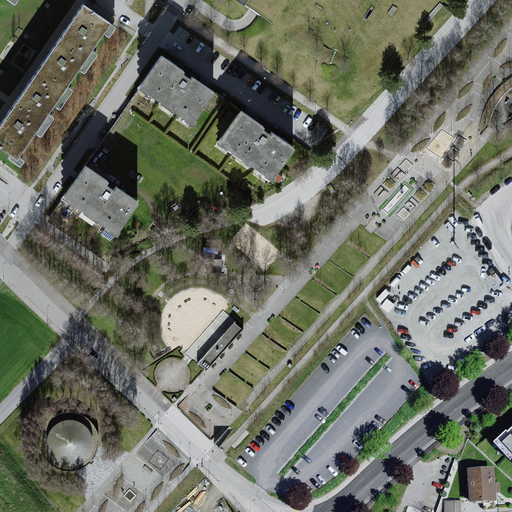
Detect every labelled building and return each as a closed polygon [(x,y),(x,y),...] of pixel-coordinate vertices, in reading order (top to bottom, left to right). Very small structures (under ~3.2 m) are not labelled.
[(227,0),(244,11),(251,0),(227,0)] [(0,151),(20,164),(108,27),(77,7),(0,125),(0,151)] [(209,93),(155,58),(131,95),(184,130),(209,93)] [(292,151),(239,114),(215,147),(269,185),(292,151)] [(110,237),(134,202),(82,168),(58,203),(110,237)] [(511,283),(471,218),(455,208),(375,299),(435,395),(511,335),(511,283)] [(244,313),(235,304),(230,310),(239,318),(244,313)] [(235,317),(196,357),(204,365),(243,324),(235,317)] [(190,349),(196,355),(214,337),(207,330),(190,349)] [(88,456),(91,445),(88,433),(79,425),(68,422),(56,425),(48,433),(45,445),(48,456),(56,464),(68,468),(79,464),(88,456)] [(493,465),(466,467),(468,501),(494,499),(494,490),(499,490),(498,481),(493,481),(493,465)] [(461,511),(461,500),(444,501),(444,511),(461,511)]
